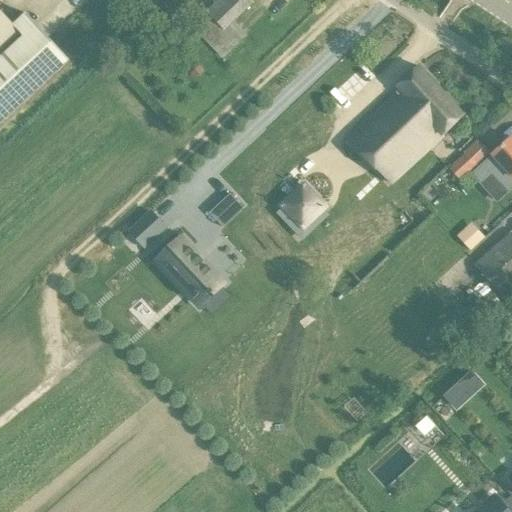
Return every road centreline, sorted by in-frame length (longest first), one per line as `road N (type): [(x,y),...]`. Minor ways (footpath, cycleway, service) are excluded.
road 1 (track): [(346,0),(61,273),(51,297),(57,366),(50,382),(0,422)]
road 2 (unclassified): [(511,78),(394,0)]
